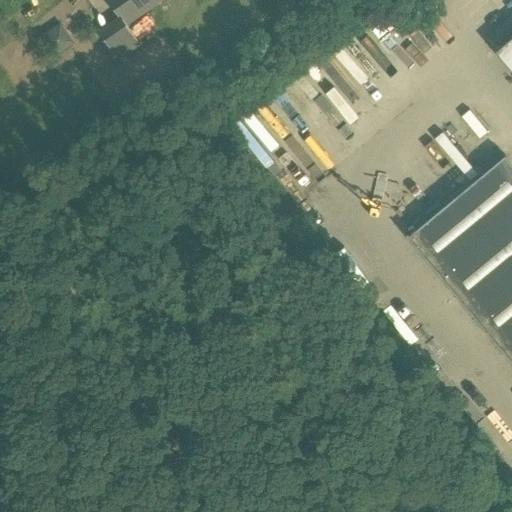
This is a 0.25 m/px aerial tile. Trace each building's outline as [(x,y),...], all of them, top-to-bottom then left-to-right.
[(127,25),(162,0),(109,0),(108,1),(117,15),(97,29),(118,60),(141,45),(127,25)] [(54,55),(74,42),(61,22),(41,36),(54,55)] [(401,76),(377,32),(354,45),(379,89),(401,76)] [(511,68),(511,34),(495,49),(511,68)] [(511,163),(504,155),(408,235),(511,360),(511,163)]
